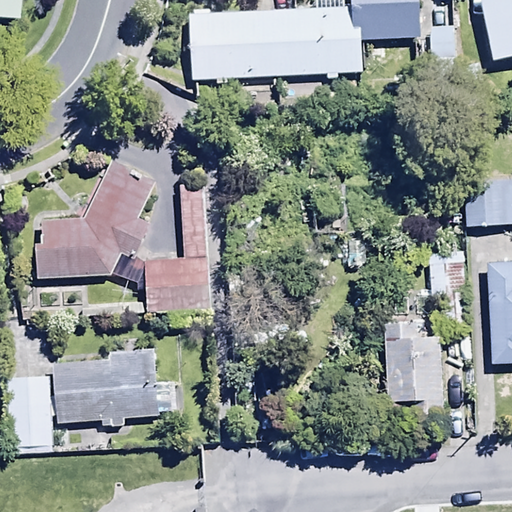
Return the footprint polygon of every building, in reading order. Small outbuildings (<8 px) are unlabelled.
[(0,0),(0,14),(20,16),(21,0),(0,0)] [(350,28),(348,0),(314,0),(315,8),(187,13),(189,80),(363,74),(360,42),(360,27),(350,28)] [(360,27),(360,42),(421,38),(418,0),(348,0),(350,28),(360,27)] [(511,0),(477,0),(491,60),(511,55),(511,0)] [(454,26),(428,28),(430,60),(456,58),(454,26)] [(111,162),(82,219),(40,220),(41,242),(34,242),(36,279),(114,275),(133,284),(142,265),(131,260),(148,225),(135,219),(153,183),(111,162)] [(511,162),(460,163),(461,209),(511,207),(511,162)] [(143,262),(146,312),(210,308),(201,184),(177,185),(182,260),(143,262)] [(347,242),(347,268),(364,268),(364,241),(347,242)] [(511,261),(485,262),(489,363),(511,362),(511,261)] [(442,414),(440,336),(422,337),(421,320),(383,322),(386,416),(442,414)] [(109,358),(53,363),(57,424),(100,421),(100,430),(123,428),(122,418),(172,414),(170,382),(155,383),(152,350),(109,353),(109,358)] [(46,351),(2,353),(6,433),(50,430),(46,351)]
